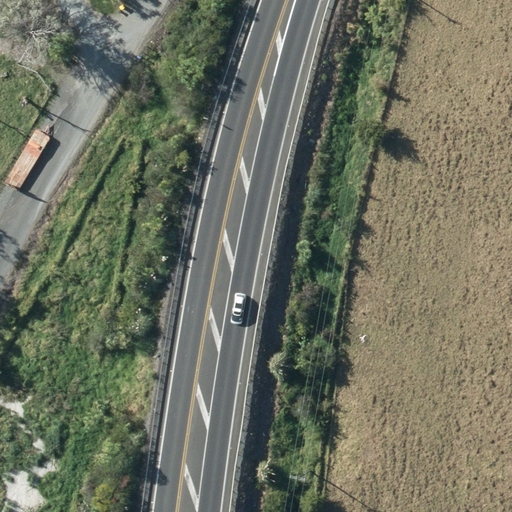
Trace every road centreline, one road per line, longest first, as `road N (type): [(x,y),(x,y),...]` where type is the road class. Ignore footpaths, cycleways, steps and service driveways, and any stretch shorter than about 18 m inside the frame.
road 1 (primary): [(288,0),(231,194),(177,511)]
road 2 (residential): [(0,253),(146,0)]
